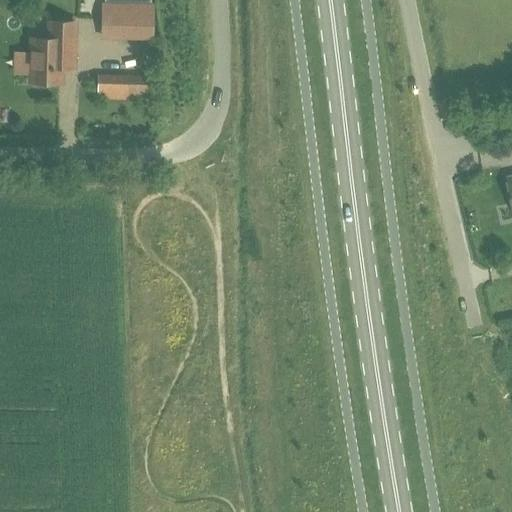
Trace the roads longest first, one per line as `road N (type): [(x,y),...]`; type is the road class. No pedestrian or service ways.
road 1 (secondary): [(400,511),(329,0)]
road 2 (unclassified): [(216,0),(220,111),(198,139),(178,148),(0,145)]
